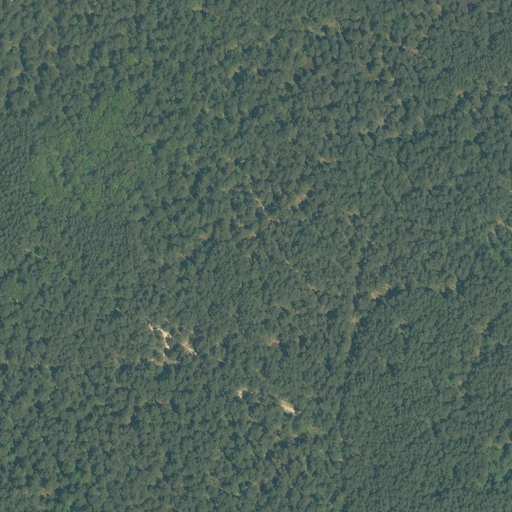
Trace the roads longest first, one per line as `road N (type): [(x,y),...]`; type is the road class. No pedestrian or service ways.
road 1 (track): [(511,184),(418,192),(381,218),(352,211),(267,218)]
road 2 (track): [(439,428),(378,426),(343,408),(301,411)]
road 3 (track): [(0,375),(52,370),(102,384),(133,366)]
